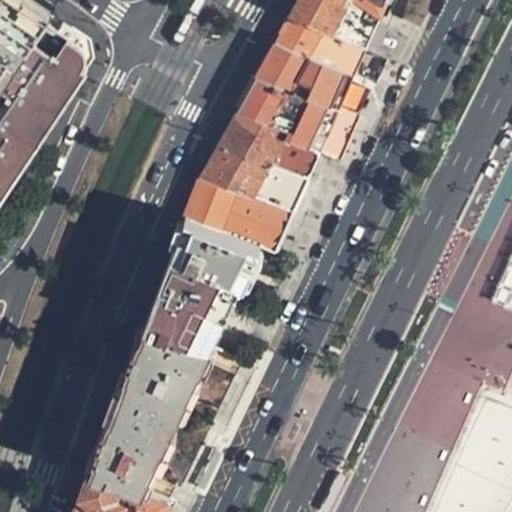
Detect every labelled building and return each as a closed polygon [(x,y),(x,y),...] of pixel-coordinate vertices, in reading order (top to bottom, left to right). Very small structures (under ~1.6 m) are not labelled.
[(0,0),(0,79),(3,82),(6,78),(48,15),(25,0),(0,0)] [(300,0),(294,11),(330,29),(344,0),(355,0),(383,15),(389,0),(300,0)] [(344,0),(330,29),(368,48),(374,34),(383,15),(355,0),(344,0)] [(330,29),(294,11),(286,24),(278,38),(311,58),(358,72),(361,64),(368,48),(330,29)] [(76,33),(48,15),(6,78),(28,94),(52,110),(70,84),(85,62),(76,33)] [(311,58),(278,38),(269,54),(259,73),(292,86),(320,96),(343,105),(350,90),(358,72),(311,58)] [(292,86),(259,73),(249,90),(240,107),(274,122),(278,113),(292,86)] [(0,125),(28,94),(6,78),(3,82),(0,86),(0,125)] [(320,96),(292,86),(278,113),(308,125),(320,96)] [(0,186),(52,110),(28,94),(0,125),(0,186)] [(336,120),(343,105),(320,96),(308,125),(330,134),(336,120)] [(274,122),(240,107),(224,135),(220,143),(310,178),(317,164),(323,150),(287,136),(290,128),(274,122)] [(310,178),(220,143),(212,157),(201,176),(297,208),(304,192),(310,178)] [(297,208),(201,176),(188,209),(185,216),(262,243),(280,248),(287,231),(297,208)] [(262,243),(185,216),(179,233),(173,249),(245,279),(254,260),(262,243)] [(245,279),(173,249),(159,286),(145,323),(215,342),(229,313),(245,279)] [(511,268),(496,302),(511,309),(511,268)] [(209,354),(215,342),(145,323),(117,396),(89,470),(131,484),(144,488),(148,479),(209,354)] [(119,511),(131,484),(89,470),(84,482),(80,492),(103,511),(119,511)] [(131,484),(119,511),(163,511),(170,497),(144,488),(131,484)]
